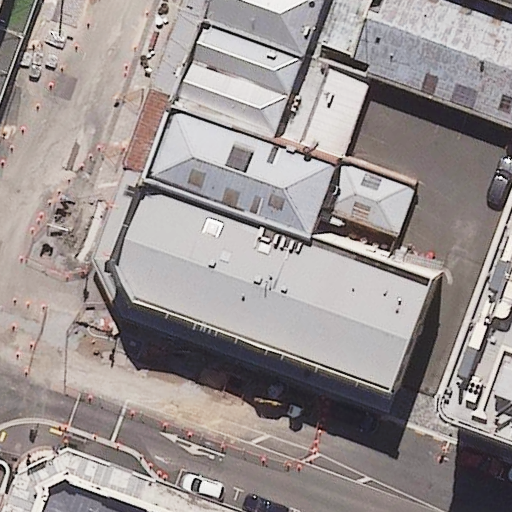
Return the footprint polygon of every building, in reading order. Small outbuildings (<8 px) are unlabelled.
[(332,0),(216,0),(210,16),(312,53),(332,0)] [(511,2),(506,0),(332,0),(312,53),(376,76),(511,126),(511,2)] [(312,53),(210,16),(180,98),(346,158),(376,76),(312,53)] [(346,158),(180,98),(152,173),(318,233),(328,207),(346,158)] [(318,233),(152,173),(121,257),(146,298),(404,392),(445,280),(394,261),(318,233)] [(511,244),(449,415),(511,438),(511,244)] [(157,511),(145,508),(57,478),(45,511),(157,511)]
